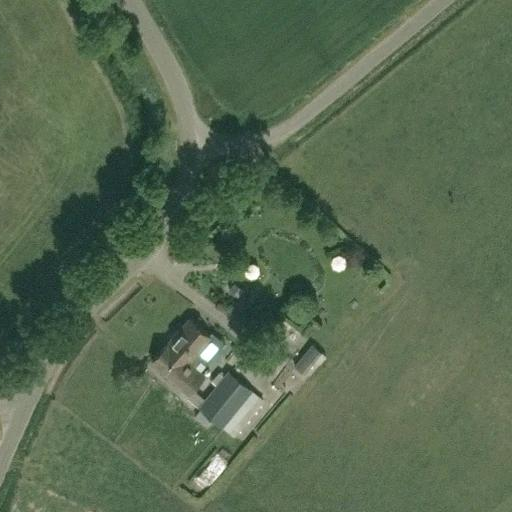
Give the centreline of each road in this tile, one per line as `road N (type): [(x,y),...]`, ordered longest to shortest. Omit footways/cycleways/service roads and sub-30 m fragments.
road 1 (unclassified): [(0,468),(47,363),(172,215),(193,152)]
road 2 (unclassified): [(193,152),(285,129),(444,0)]
road 3 (unclassified): [(193,152),(190,120),(134,0)]
